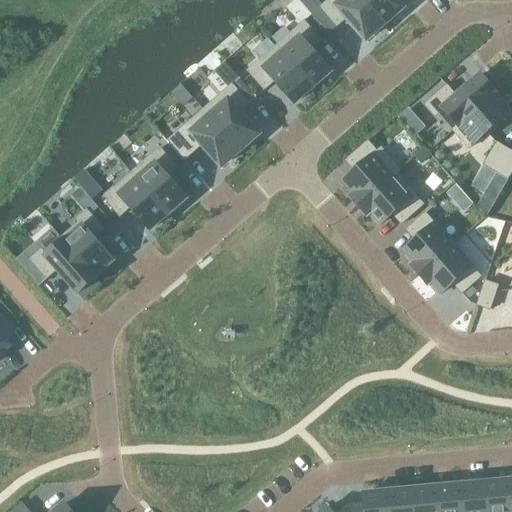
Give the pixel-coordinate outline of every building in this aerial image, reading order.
[(297,0),(296,0),(287,8),(301,25),(304,22),(312,16),(297,0)] [(362,0),(329,0),(320,9),(336,28),(337,27),(337,28),(338,27),(337,26),(344,20),(345,21),(346,20),(346,19),(347,19),(351,23),(350,24),(351,25),(352,24),(355,27),(354,28),(355,29),(356,29),(366,41),(372,35),(373,35),(374,34),(377,31),(377,32),(379,31),(378,30),(381,27),(382,28),(383,27),(382,26),(384,25),(362,0)] [(362,0),(384,25),(385,24),(386,24),(387,23),(387,22),(390,20),(392,19),(391,19),(394,16),(395,17),(396,15),(395,15),(402,9),(394,0),(362,0)] [(301,25),(276,47),(312,88),(313,87),(314,87),(315,86),(318,83),(318,84),(320,83),(319,82),(322,79),(322,80),(324,79),(323,78),(330,72),(320,61),(321,60),(320,60),(319,60),(314,54),(315,54),(314,53),(313,53),(311,50),(312,50),(313,49),(312,49),(319,42),(320,43),(321,42),(320,42),(321,41),(304,22),(301,25)] [(276,47),(248,72),(264,91),(265,90),(265,91),(266,90),(265,89),(273,83),(273,84),(274,83),(275,82),(277,85),(276,85),(277,86),(278,86),(283,92),(282,92),(283,93),(284,93),(294,104),(300,98),(301,99),(302,98),(302,97),(305,94),(305,95),(307,94),(306,93),(309,90),(310,91),(311,90),(310,89),(312,88),(276,47)] [(447,87),(425,106),(435,117),(438,115),(453,132),(495,95),(494,94),(495,94),(494,92),(493,93),(491,91),(492,90),(491,89),(490,89),(484,83),(485,82),(484,81),(483,82),(481,79),(482,79),(481,77),(480,78),(479,77),(475,80),(475,79),(473,80),(474,81),(471,84),(470,83),(469,84),(470,85),(467,87),(466,87),(465,88),(465,89),(462,92),(462,91),(460,92),(461,92),(456,97),(455,96),(456,96),(448,87),(447,87)] [(232,85),(204,110),(239,151),(241,150),(241,151),(243,149),(242,149),(245,146),(246,147),(247,146),(247,145),(250,142),(250,143),(251,142),(251,141),(258,135),(247,124),(248,123),(247,122),(246,122),(243,119),(244,119),(243,117),(242,118),(238,113),(239,113),(240,112),(240,111),(247,105),(248,106),(249,105),(248,105),(249,104),(232,85)] [(495,95),(453,132),(469,149),(490,130),(491,131),(492,130),(491,130),(497,124),(498,125),(499,124),(498,123),(509,114),(508,112),(508,111),(507,110),(504,107),(505,107),(503,105),(503,106),(500,103),(501,102),(500,101),(499,102),(494,96),(495,96),(495,95)] [(408,109),(398,118),(405,125),(415,117),(408,109)] [(204,110),(175,135),(192,154),(193,154),(194,153),(193,152),(200,146),(201,147),(202,146),(201,146),(202,145),(206,149),(205,150),(207,151),(210,154),(209,154),(210,156),(211,155),(221,167),(228,161),(229,162),(230,161),(229,160),(232,157),(233,158),(234,157),(234,156),(237,154),(239,153),(238,153),(239,151),(204,110)] [(346,180),(342,183),(347,189),(346,189),(347,191),(348,190),(352,195),(350,197),(351,198),(352,200),(352,199),(358,206),(357,206),(358,207),(396,173),(397,174),(401,171),(381,149),(377,153),(368,142),(346,162),(346,163),(354,172),(354,171),(355,172),(347,179),(347,178),(345,179),(346,180)] [(497,144),(484,165),(496,173),(509,151),(509,150),(499,144),(498,145),(497,144)] [(160,149),(131,174),(167,214),(169,213),(169,214),(171,213),(170,212),(173,209),(174,210),(175,209),(174,208),(177,206),(178,206),(179,205),(179,204),(185,199),(176,187),(175,186),(170,181),(170,180),(169,179),(169,180),(166,177),(167,176),(168,175),(167,174),(174,168),(175,169),(176,168),(160,149)] [(424,150),(416,157),(421,163),(429,156),(424,150)] [(509,151),(496,173),(508,180),(511,172),(511,152),(510,151),(509,151)] [(396,173),(358,207),(359,208),(359,207),(365,214),(364,214),(365,215),(366,215),(367,216),(369,214),(373,219),(373,220),(374,221),(374,220),(379,226),(383,223),(384,223),(385,222),(385,221),(392,215),(393,215),(392,216),(400,225),(401,224),(401,225),(423,206),(415,195),(397,174),(396,173)] [(496,173),(489,185),(501,192),(508,180),(496,173)] [(131,174),(103,198),(120,217),(121,216),(121,215),(128,209),(129,210),(130,209),(129,209),(130,208),(133,211),(132,212),(133,213),(134,212),(139,218),(138,219),(139,220),(139,219),(149,230),(156,224),(157,225),(158,224),(157,223),(160,221),(161,221),(162,220),(162,219),(165,217),(166,216),(167,214),(131,174)] [(456,185),(447,193),(454,201),(463,193),(456,185)] [(80,188),(70,197),(84,213),(87,211),(90,215),(98,208),(80,188)] [(78,224),(62,238),(95,276),(101,271),(101,272),(103,271),(102,270),(105,268),(106,268),(107,267),(106,267),(109,264),(110,265),(111,263),(113,261),(103,249),(103,248),(102,248),(97,243),(97,242),(97,241),(96,242),(93,239),(94,238),(103,230),(90,215),(87,211),(84,213),(75,221),(78,224)] [(406,249),(402,253),(407,258),(407,259),(408,260),(409,260),(413,265),(411,266),(412,267),(411,268),(412,269),(413,269),(419,275),(418,276),(419,276),(454,245),(435,224),(434,225),(425,214),(406,231),(407,231),(406,232),(414,241),(415,240),(415,241),(408,248),(407,247),(406,248),(406,249)] [(41,251),(30,261),(47,280),(47,279),(47,280),(49,278),(48,278),(56,272),(57,271),(56,271),(57,270),(62,275),(61,276),(62,277),(63,277),(65,280),(66,282),(67,281),(69,284),(69,285),(70,286),(70,285),(73,288),(72,289),(73,290),(74,290),(77,293),(79,292),(79,293),(80,292),(80,291),(82,289),(83,290),(84,289),(84,288),(90,283),(91,283),(92,282),(91,281),(94,279),(94,280),(96,279),(95,278),(96,277),(95,276),(62,238),(44,254),(41,251)] [(454,245),(419,276),(419,277),(420,276),(426,283),(425,284),(426,285),(427,284),(428,285),(430,283),(434,288),(433,289),(434,290),(435,290),(440,295),(444,292),(446,291),(445,291),(453,284),(454,285),(453,285),(454,286),(461,293),(460,293),(461,294),(462,294),(464,292),(470,286),(481,278),(472,267),(454,245)] [(470,286),(464,292),(469,298),(476,292),(470,286)] [(484,286),(476,310),(488,314),(496,290),(484,286)] [(0,357),(1,356),(0,356),(1,355),(0,354),(0,351),(5,347),(5,348),(6,347),(6,346),(2,341),(10,333),(11,333),(12,332),(11,332),(12,332),(0,318),(0,357)] [(511,511),(509,481),(485,483),(487,511),(511,511)] [(487,511),(485,483),(461,485),(463,511),(487,511)] [(463,511),(461,485),(438,487),(439,511),(463,511)] [(439,511),(438,487),(414,490),(415,511),(439,511)] [(415,511),(414,490),(388,492),(389,511),(415,511)] [(365,504),(347,505),(350,511),(389,511),(388,492),(364,494),(365,504)]
